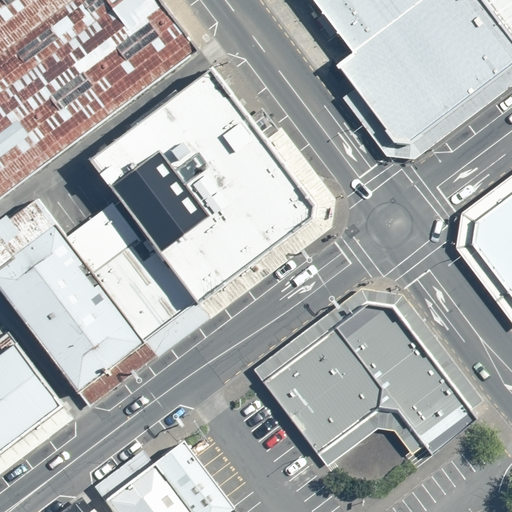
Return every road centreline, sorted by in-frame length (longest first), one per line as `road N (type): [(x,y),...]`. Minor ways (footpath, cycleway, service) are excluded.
road 1 (tertiary): [(67,467),(352,263),(394,224)]
road 2 (tertiary): [(223,0),(394,224)]
road 3 (tertiary): [(394,224),(511,376)]
road 4 (tertiary): [(394,224),(511,132)]
